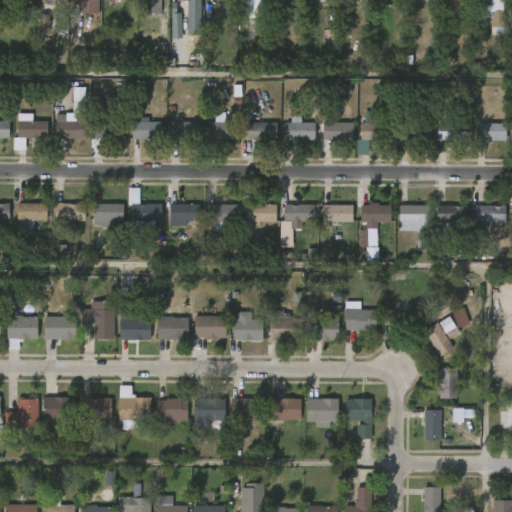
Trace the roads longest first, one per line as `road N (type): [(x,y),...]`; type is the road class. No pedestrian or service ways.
road 1 (residential): [(0,170),(511,173)]
road 2 (residential): [(0,367),(382,372),(395,389),(397,465)]
